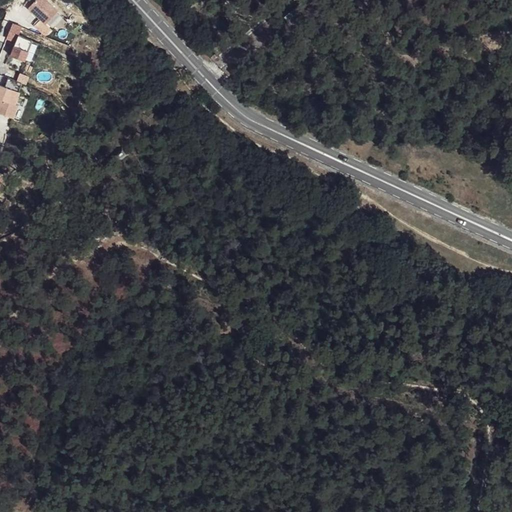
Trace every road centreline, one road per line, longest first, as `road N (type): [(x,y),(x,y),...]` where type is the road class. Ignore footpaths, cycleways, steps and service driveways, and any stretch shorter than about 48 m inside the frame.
road 1 (track): [(480,511),(490,496),(489,449),(468,392),(342,367),(252,295),(165,248),(121,235),(81,253),(30,294),(0,337)]
road 2 (tertiary): [(132,0),(239,108),(314,151),(511,240)]
